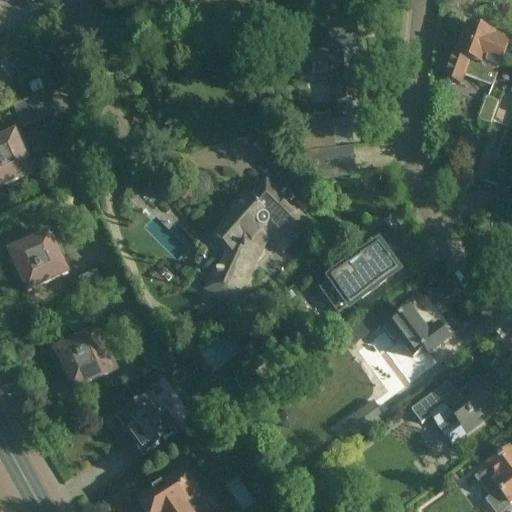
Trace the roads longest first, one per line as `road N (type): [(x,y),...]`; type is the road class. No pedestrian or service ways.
road 1 (unknown): [(152,352),(91,230),(74,168),(86,19),(156,171)]
road 2 (residential): [(511,330),(455,255),(416,173),(410,128),(423,0)]
